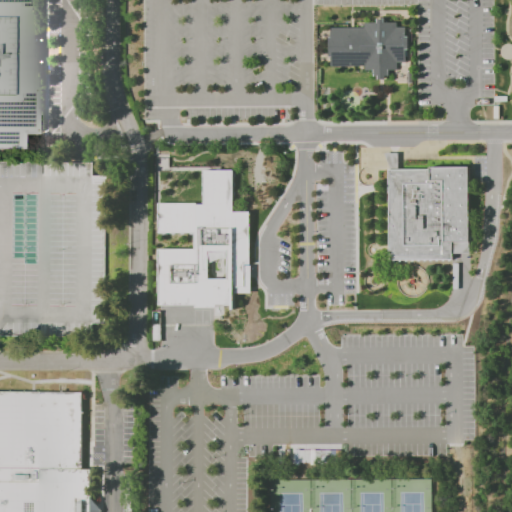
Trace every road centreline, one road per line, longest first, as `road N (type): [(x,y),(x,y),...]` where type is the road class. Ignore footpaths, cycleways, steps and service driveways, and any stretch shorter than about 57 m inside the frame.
road 1 (residential): [(127,124),(139,147),(142,357)]
road 2 (residential): [(0,359),(142,357)]
road 3 (residential): [(111,0),(111,78),(127,124)]
